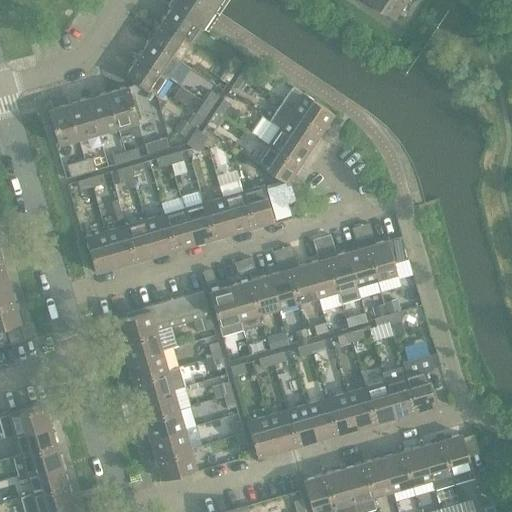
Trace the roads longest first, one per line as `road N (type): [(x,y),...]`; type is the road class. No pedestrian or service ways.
road 1 (residential): [(59,297),(381,204)]
road 2 (residential): [(176,493),(461,412)]
road 3 (residential): [(59,297),(0,96)]
road 4 (residential): [(0,86),(87,57),(127,0)]
road 5 (residential): [(121,511),(76,357)]
